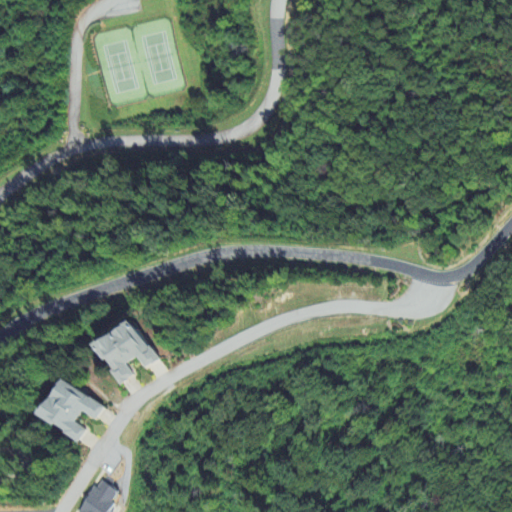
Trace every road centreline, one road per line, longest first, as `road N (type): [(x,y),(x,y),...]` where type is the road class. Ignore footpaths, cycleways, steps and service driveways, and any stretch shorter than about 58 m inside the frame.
road 1 (residential): [(0,342),(64,305),(213,254),(304,254),(447,282),(475,265),(511,222)]
road 2 (residential): [(61,511),(138,407),(190,368),(291,318),(392,307),(438,280)]
road 3 (residential): [(0,193),(72,149),(246,128),(274,84),(278,0)]
